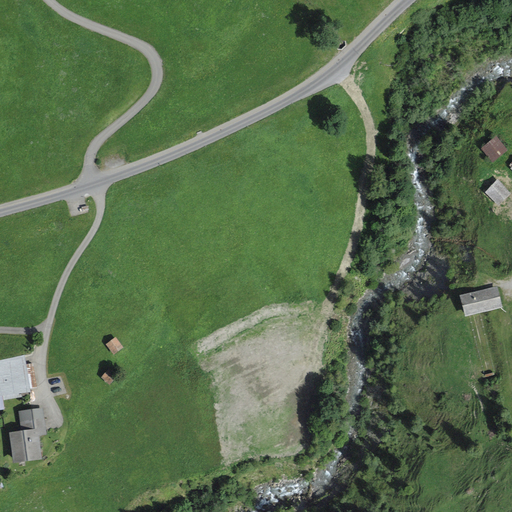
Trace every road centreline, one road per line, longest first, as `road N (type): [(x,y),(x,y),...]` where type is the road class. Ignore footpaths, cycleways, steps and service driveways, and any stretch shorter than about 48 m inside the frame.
road 1 (track): [(144,447),(292,372),(311,349),(350,248),(370,148),(366,116),(334,69)]
road 2 (tertiary): [(408,0),(298,94),(156,162),(0,212)]
